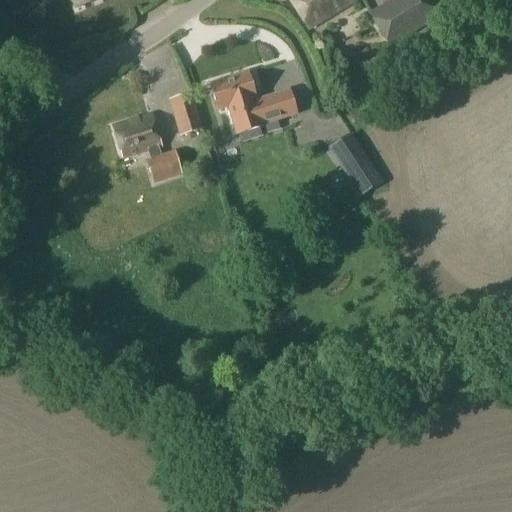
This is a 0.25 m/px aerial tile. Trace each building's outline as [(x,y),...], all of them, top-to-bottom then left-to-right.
[(73,0),(76,8),(98,0),(73,0)] [(291,0),(310,30),(353,3),(351,0),(291,0)] [(390,42),(437,14),(428,0),(401,0),(375,16),(390,42)] [(287,89),(256,99),(248,72),(210,84),(218,110),(227,107),(235,135),(262,127),(262,125),(295,114),(287,89)] [(191,93),(168,101),(179,137),(202,130),(191,93)] [(161,156),(158,148),(161,148),(152,115),(113,127),(124,158),(148,151),(151,160),(146,161),(153,183),(182,175),(175,152),(161,156)] [(358,145),(336,159),(360,195),(382,181),(358,145)]
